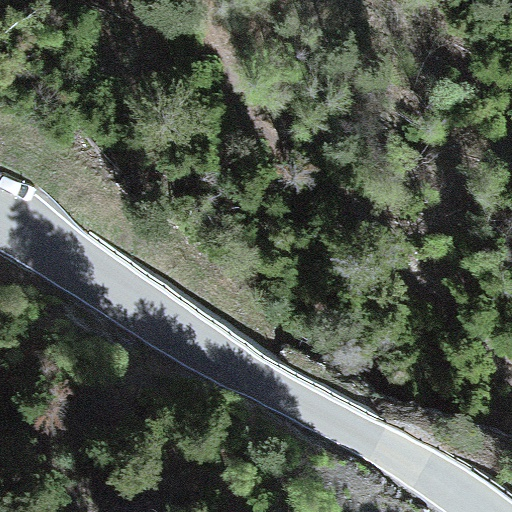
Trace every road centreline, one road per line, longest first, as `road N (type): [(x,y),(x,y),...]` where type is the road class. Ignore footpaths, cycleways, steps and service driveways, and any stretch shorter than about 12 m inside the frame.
road 1 (tertiary): [(0,214),(163,325),(409,461),(483,511)]
road 2 (motorway): [(162,511),(0,179)]
